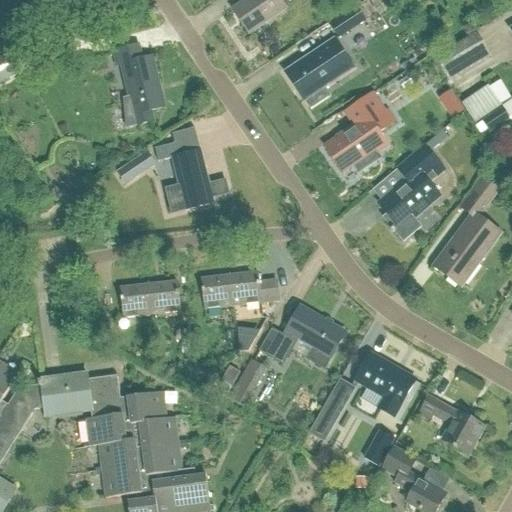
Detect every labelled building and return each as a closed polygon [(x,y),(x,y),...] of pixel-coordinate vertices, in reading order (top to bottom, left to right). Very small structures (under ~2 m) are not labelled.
[(286,9),(279,0),(251,0),(247,3),(246,2),(233,12),(248,34),(286,9)] [(329,26),(338,40),(360,26),(351,12),(329,26)] [(9,24),(16,39),(36,28),(29,14),(9,24)] [(435,58),(450,83),(492,57),(477,33),(435,58)] [(284,74),(304,103),(354,70),(335,40),(284,74)] [(142,61),(139,46),(113,52),(116,67),(122,66),(136,126),(153,122),(151,112),(164,109),(152,58),(142,61)] [(0,59),(0,83),(19,73),(9,54),(0,59)] [(105,59),(92,61),(94,73),(107,71),(105,59)] [(511,91),(505,81),(472,101),(483,117),(511,99),(511,91)] [(345,114),(355,129),(352,131),(325,149),(343,174),(355,166),(357,169),(377,155),(375,152),(372,148),(383,141),(384,140),(379,134),(396,123),(388,112),(386,114),(381,105),(374,95),(373,95),(345,114)] [(457,102),(445,110),(452,120),(464,112),(457,102)] [(503,108),(482,122),(490,134),(510,120),(503,108)] [(208,187),(194,130),(173,135),(175,144),(154,149),(158,162),(170,160),(177,188),(165,191),(170,214),(212,205),(211,199),(227,195),(224,183),(208,187)] [(433,139),(426,145),(432,152),(439,146),(433,139)] [(403,243),(420,229),(413,221),(440,199),(437,195),(429,184),(446,170),(432,152),(426,145),(396,170),(397,171),(406,182),(382,203),(378,206),(387,217),(383,220),(392,230),(390,232),(392,235),(394,233),(403,243)] [(125,185),(146,172),(137,160),(116,173),(125,185)] [(434,268),(461,288),(501,235),(478,218),(501,189),(485,178),(461,210),(472,218),(434,268)] [(75,238),(76,244),(86,243),(85,236),(75,238)] [(257,274),(228,277),(231,308),(234,308),(248,306),(260,305),(277,303),(275,282),(258,284),(257,274)] [(201,281),(204,311),(231,308),(228,277),(201,281)] [(176,283),(147,287),(151,317),(179,314),(176,283)] [(151,317),(147,287),(119,290),(122,320),(151,317)] [(307,362),(324,371),(346,334),(299,309),(283,337),(272,332),(259,354),(282,367),(297,342),(314,351),(307,362)] [(99,342),(111,341),(110,325),(98,326),(99,342)] [(188,330),(179,331),(181,344),(189,343),(190,343),(188,330)] [(355,382),(383,399),(377,409),(394,419),(416,382),(370,356),(355,382)] [(244,408),(266,370),(250,361),(228,399),(244,408)] [(0,365),(0,402),(1,402),(17,376),(0,365)] [(232,388),(240,374),(229,368),(221,382),(232,388)] [(0,415),(2,417),(0,420),(0,511),(2,511),(16,492),(13,490),(15,487),(5,480),(3,484),(0,481),(0,464),(34,411),(44,410),(45,419),(91,413),(92,420),(112,417),(114,426),(131,424),(135,443),(138,469),(142,496),(126,498),(127,504),(154,501),(152,486),(179,482),(197,479),(196,470),(184,472),(148,477),(144,450),(140,423),(139,416),(122,418),(120,399),(117,377),(87,380),(86,375),(39,381),(39,387),(19,389),(8,407),(1,402),(0,402),(0,415)] [(340,381),(309,436),(325,444),(356,390),(340,381)] [(139,416),(140,423),(168,420),(164,393),(120,399),(122,418),(139,416)] [(469,455),(486,427),(460,413),(459,414),(429,397),(419,415),(431,422),(434,416),(452,426),(443,440),(455,447),(453,449),(457,451),(458,449),(469,455)] [(99,448),(135,443),(131,424),(114,426),(112,417),(92,420),(86,421),(90,449),(99,448)] [(144,450),(180,445),(180,442),(176,419),(168,420),(140,423),(144,450)] [(380,431),(364,460),(379,468),(395,440),(380,431)] [(187,441),(180,442),(180,445),(181,450),(188,449),(187,441)] [(102,475),(138,469),(135,443),(99,448),(102,475)] [(180,445),(144,450),(148,477),(184,472),(181,450),(180,445)] [(421,511),(437,511),(447,496),(409,474),(417,462),(395,448),(382,469),(398,479),(395,484),(412,494),(406,503),(421,511)] [(138,469),(102,475),(106,501),(126,498),(142,496),(138,469)] [(179,482),(182,511),(209,511),(205,478),(197,479),(179,482)] [(355,489),(366,489),(366,480),(355,480),(355,489)] [(155,511),(182,511),(179,482),(152,486),(154,501),(155,511)] [(155,511),(154,501),(127,504),(127,511),(155,511)]
